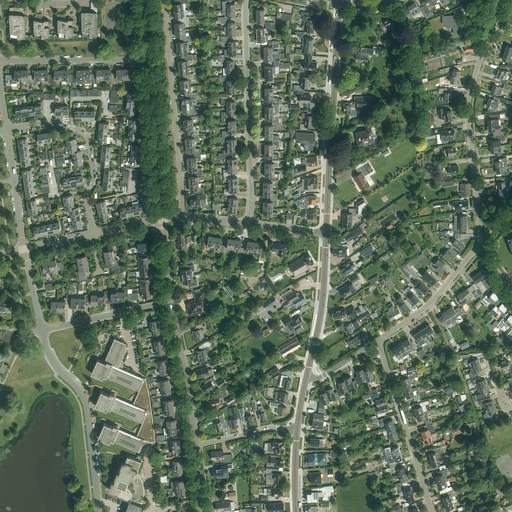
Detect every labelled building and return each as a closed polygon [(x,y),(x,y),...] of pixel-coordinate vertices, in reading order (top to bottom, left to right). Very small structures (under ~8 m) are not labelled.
[(173,5),(173,12),(186,10),(185,10),(185,4),(187,3),(187,0),(178,1),(179,4),(173,5)] [(429,17),(423,7),(421,8),(419,6),(418,7),(415,2),(408,7),(409,9),(406,11),(411,18),(419,12),(421,11),(423,14),(427,19),(429,17)] [(423,7),(429,17),(430,18),(433,16),(426,5),(423,7)] [(10,38),(98,36),(97,12),(91,12),(90,12),(82,12),(82,33),(78,34),(74,33),(73,20),(65,20),(65,18),(63,14),(57,15),(58,21),(58,34),(54,34),(50,34),(49,20),(41,21),(42,14),(36,14),(34,18),(34,34),(30,35),(26,34),(25,15),(24,7),(19,7),(9,7),(10,38)] [(180,21),(188,20),(188,17),(186,17),(186,15),(186,14),(187,14),(187,13),(187,12),(188,12),(188,10),(185,10),(186,10),(173,12),(174,18),(180,18),(180,21)] [(301,12),(301,16),(302,16),(304,16),(304,20),(303,25),(314,26),(315,20),(311,19),(311,16),(309,16),(309,12),(301,12)] [(454,27),(454,34),(463,33),(463,27),(458,27),(458,18),(464,16),(463,13),(455,14),(455,16),(442,17),(443,25),(446,25),(446,28),(454,27)] [(395,27),(396,27),(398,30),(401,28),(404,27),(402,22),(398,18),(396,19),(393,14),(387,17),(388,19),(383,22),(386,27),(393,23),(395,27)] [(189,23),(188,20),(180,21),(180,24),(174,24),(175,31),(185,30),(184,23),(189,23)] [(185,30),(175,31),(176,37),(182,37),(182,40),(190,39),(190,36),(189,36),(189,32),(185,33),(185,30)] [(187,49),(187,48),(189,47),(189,42),(191,42),(190,39),(182,40),(182,42),(176,43),(177,50),(187,49)] [(464,41),(465,46),(464,46),(465,52),(471,50),(471,52),(478,50),(475,42),(471,44),(470,39),(464,41)] [(313,45),(303,45),(302,49),(296,49),(296,54),(310,55),(311,52),(312,52),(313,45)] [(447,54),(458,51),(456,46),(445,49),(447,54)] [(381,53),(382,48),(373,47),(373,49),(364,48),(358,47),(356,60),(366,61),(367,54),(372,55),(372,54),(375,54),(375,53),(378,53),(379,52),(381,53)] [(183,56),(184,59),(192,58),(192,57),(196,57),(196,54),(195,55),(192,55),(187,55),(187,49),(177,50),(177,56),(183,56)] [(511,54),(504,52),(502,59),(511,63),(511,59),(511,54)] [(316,71),(317,62),(312,62),(312,56),(306,55),(306,61),(305,61),(304,70),(316,71)] [(192,61),(192,58),(184,59),(184,61),(178,62),(179,68),(189,68),(188,61),(192,61)] [(189,74),(189,68),(179,68),(179,75),(185,75),(185,77),(199,76),(196,76),(194,76),(193,74),(189,74)] [(97,76),(94,76),(94,83),(99,83),(99,80),(104,79),(103,69),(97,69),(97,76)] [(110,69),(103,69),(104,79),(109,79),(109,82),(114,82),(114,75),(110,76),(110,69)] [(117,75),(114,75),(114,82),(118,82),(118,79),(124,79),(123,69),(116,69),(117,75)] [(123,69),(124,79),(129,79),(129,82),(134,82),(134,75),(131,75),(130,69),(123,69)] [(450,75),(458,78),(460,71),(454,69),(453,73),(451,72),(450,75)] [(508,81),(505,80),(506,74),(507,75),(509,72),(503,70),(503,71),(498,69),(496,77),(501,79),(500,82),(506,85),(508,81)] [(16,80),(21,80),(21,70),(15,70),(15,77),(11,77),(12,83),(16,83),(16,80)] [(29,70),(21,70),(21,80),(27,80),(27,83),(32,83),(31,76),(29,77),(29,70)] [(34,76),(31,76),(32,83),(36,83),(36,80),(42,80),(42,70),(34,70),(34,76)] [(48,70),(42,70),(42,80),(47,80),(47,83),(51,83),(51,76),(48,76),(48,70)] [(54,76),(51,76),(51,83),(57,83),(56,80),(61,80),(61,70),(54,70),(54,76)] [(61,70),(61,80),(67,80),(67,83),(72,83),(72,76),(68,76),(68,70),(61,70)] [(74,83),(84,83),(83,70),(77,70),(77,76),(74,76),(74,83)] [(84,83),(89,83),(94,83),(94,76),(90,76),(90,70),(83,70),(84,83)] [(456,84),(458,78),(450,75),(449,78),(451,78),(450,82),(456,84)] [(192,82),(191,80),(197,79),(197,78),(199,78),(199,76),(185,77),(186,80),(180,81),(180,87),(190,86),(190,83),(192,82)] [(301,86),(296,85),(294,85),(294,91),(303,91),(304,88),(308,88),(309,78),(301,77),(301,86)] [(281,85),(279,85),(272,85),(272,88),(265,88),(265,95),(273,95),(273,91),(279,91),(279,90),(281,90),(281,85)] [(500,95),(501,91),(502,89),(498,87),(499,87),(493,85),(491,92),(496,94),(500,95)] [(191,93),(190,86),(180,87),(181,94),(187,93),(187,96),(198,95),(198,94),(195,95),(195,92),(191,93)] [(227,94),(226,94),(226,97),(230,97),(230,94),(235,94),(235,87),(227,87),(227,94)] [(451,101),(451,93),(446,93),(446,89),(439,89),(439,92),(445,93),(445,97),(442,97),(441,101),(451,101)] [(303,95),(303,91),(294,91),(293,96),(300,96),(300,102),(310,103),(311,95),(303,95)] [(196,105),(196,98),(198,98),(198,95),(187,96),(187,99),(181,100),(182,106),(194,105),(196,105)] [(282,99),(279,99),(279,98),(273,98),(273,95),(265,95),(265,101),(272,101),(272,104),(279,104),(281,104),(282,99)] [(486,106),(489,107),(488,110),(493,112),(495,113),(498,105),(500,98),(494,96),(493,100),(489,98),(486,106)] [(352,103),(344,103),(344,114),(349,114),(349,116),(356,116),(356,112),(363,112),(363,109),(368,109),(368,97),(355,97),(355,105),(352,105),(352,103)] [(227,105),(227,108),(235,108),(235,102),(228,102),(228,99),(221,99),(221,105),(227,105)] [(279,113),(279,104),(272,104),(272,107),(265,107),(265,113),(279,113)] [(194,105),(182,106),(183,113),(189,112),(189,115),(197,114),(197,111),(198,111),(198,107),(194,108),(194,105)] [(235,115),(235,108),(227,108),(227,112),(221,112),(222,118),(228,118),(228,115),(235,115)] [(436,115),(436,117),(452,115),(451,110),(443,111),(443,108),(438,109),(439,115),(436,115)] [(272,123),(279,123),(279,113),(265,113),(265,120),(272,120),(272,123)] [(300,124),(300,130),(307,130),(308,127),(312,127),(313,117),(308,116),(308,113),(302,113),(301,118),(305,118),(305,125),(300,124)] [(494,119),(487,119),(488,125),(494,125),(499,125),(499,120),(500,120),(500,114),(494,114),(494,117),(494,119)] [(435,125),(434,115),(427,116),(428,125),(435,125)] [(183,120),(184,127),(193,126),(193,122),(197,122),(197,116),(190,116),(191,119),(183,120)] [(228,121),(228,118),(222,118),(222,124),(228,124),(228,127),(236,127),(236,120),(228,121)] [(281,123),(279,123),(272,123),(272,126),(265,126),(265,132),(273,132),(273,129),(281,129),(281,123)] [(359,144),(373,141),(369,123),(364,124),(365,131),(357,133),(359,144)] [(494,125),(488,125),(488,132),(494,131),(495,136),(503,135),(504,135),(503,131),(501,131),(501,128),(499,128),(499,125),(494,125)] [(192,133),(192,136),(199,135),(199,133),(198,129),(196,129),(196,126),(193,126),(184,127),(185,133),(192,133)] [(236,134),(236,127),(228,127),(228,131),(222,131),(222,137),(229,137),(229,134),(236,134)] [(312,150),(312,143),(314,143),(315,134),(296,133),(296,130),(290,129),(289,132),(291,132),(290,138),(296,139),(296,141),(302,141),(303,140),(305,140),(304,149),(312,150)] [(448,143),(447,140),(454,139),(453,136),(454,136),(454,130),(446,131),(441,132),(436,132),(437,140),(441,139),(442,143),(448,143)] [(272,142),(279,142),(279,140),(279,136),(273,136),(273,132),(265,132),(265,139),(272,139),(272,142)] [(70,161),(74,161),(74,165),(83,163),(81,150),(78,151),(76,138),(73,138),(72,135),(67,136),(67,139),(69,152),(72,152),(73,158),(70,159),(70,161)] [(199,141),(199,135),(192,136),(192,139),(185,139),(186,146),(195,145),(195,141),(199,141)] [(492,140),(489,141),(490,147),(497,146),(497,145),(500,145),(500,140),(505,140),(505,135),(504,135),(503,135),(495,136),(493,136),(492,136),(492,140)] [(229,139),(229,137),(222,137),(222,143),(227,143),(227,146),(237,146),(236,139),(229,139)] [(265,151),(273,151),(273,147),(279,147),(279,143),(279,142),(272,142),(272,144),(265,144),(265,151)] [(195,149),(195,145),(186,146),(186,153),(193,152),(194,155),(200,154),(200,148),(195,149)] [(497,146),(490,147),(491,153),(494,152),(495,155),(501,155),(501,151),(500,147),(500,145),(497,145),(497,146)] [(223,150),(223,153),(219,153),(219,156),(223,156),(230,156),(230,153),(237,153),(237,146),(227,146),(227,150),(223,150)] [(448,152),(448,155),(448,158),(455,158),(454,155),(456,154),(456,147),(447,149),(444,149),(444,152),(448,152)] [(272,160),(279,160),(279,155),(273,155),(273,151),(265,151),(265,158),(272,158),(272,160)] [(187,165),(197,164),(197,161),(201,160),(200,154),(194,155),(194,158),(187,158),(187,165)] [(227,162),(228,166),(237,165),(237,159),(230,159),(230,156),(223,156),(223,162),(227,162)] [(318,165),(317,156),(308,157),(305,157),(305,159),(306,166),(309,165),(309,166),(318,165)] [(495,161),(496,167),(503,166),(503,167),(507,166),(506,156),(499,157),(499,161),(495,161)] [(265,170),(274,170),(274,166),(279,166),(279,160),(272,160),(272,163),(265,163),(265,170)] [(364,176),(368,173),(374,170),(369,162),(356,170),(359,175),(354,178),(361,190),(369,185),(364,176)] [(197,168),(197,164),(187,165),(188,172),(195,171),(195,174),(203,173),(203,171),(202,171),(202,168),(197,168)] [(223,170),(223,176),(231,175),(230,173),(238,172),(237,165),(228,166),(228,170),(223,170)] [(449,174),(459,173),(458,166),(449,167),(449,165),(444,166),(445,171),(449,170),(449,174)] [(509,171),(503,172),(503,167),(503,166),(496,167),(497,173),(503,173),(503,175),(510,174),(509,171)] [(272,180),(277,180),(279,180),(279,174),(274,174),(274,170),(265,170),(265,177),(272,177),(272,180)] [(84,184),(82,175),(83,175),(83,173),(81,172),(75,173),(76,176),(78,185),(84,184)] [(73,177),(70,178),(72,186),(78,185),(76,176),(75,173),(72,174),(73,177)] [(189,184),(199,184),(198,180),(203,179),(202,175),(204,175),(203,173),(195,174),(196,177),(189,178),(189,184)] [(228,181),(228,185),(238,185),(238,178),(231,178),(231,175),(223,176),(224,182),(228,181)] [(502,182),(498,182),(499,188),(505,188),(510,187),(509,177),(501,178),(502,182)] [(65,188),(72,186),(70,178),(63,179),(63,180),(64,183),(65,188)] [(263,190),(273,190),(273,186),(277,186),(277,180),(272,180),(270,180),(270,183),(263,183),(263,190)] [(296,182),(288,187),(289,190),(292,188),(298,184),(296,182)] [(311,189),(311,188),(317,188),(317,183),(311,183),(311,184),(305,184),(302,184),(302,186),(297,189),(299,191),(305,191),(305,189),(311,189)] [(470,188),(470,183),(460,184),(461,197),(469,196),(469,188),(470,188)] [(199,187),(199,184),(189,184),(190,191),(197,191),(197,193),(204,193),(203,187),(199,187)] [(224,193),(224,195),(231,195),(231,192),(238,192),(238,185),(228,185),(228,189),(224,189),(224,193)] [(505,188),(499,188),(499,194),(500,197),(506,196),(506,194),(505,189),(508,189),(509,190),(511,190),(510,187),(505,188)] [(270,199),(277,199),(277,193),(273,193),(273,190),(263,190),(263,196),(270,196),(270,199)] [(65,203),(73,202),(72,195),(63,197),(65,203)] [(206,206),(206,202),(205,195),(197,196),(197,199),(190,200),(191,207),(200,206),(206,206)] [(229,201),(228,205),(238,206),(239,199),(232,198),(232,195),(231,195),(224,195),(224,200),(229,201)] [(308,208),(308,204),(315,205),(316,201),(317,199),(317,197),(316,196),(308,196),(308,197),(304,197),(298,200),(301,207),(308,208)] [(263,209),(273,209),(273,205),(277,205),(277,199),(270,199),(270,202),(263,202),(263,209)] [(356,213),(360,213),(361,206),(366,203),(363,199),(356,204),(356,208),(349,208),(349,213),(343,213),(342,226),(351,227),(352,216),(356,216),(356,213)] [(105,201),(96,203),(98,209),(107,207),(105,201)] [(455,211),(457,211),(462,210),(462,209),(469,208),(468,201),(456,201),(451,202),(451,206),(455,205),(455,211)] [(66,210),(70,209),(75,208),(73,202),(65,203),(66,210)] [(145,203),(139,204),(141,213),(147,212),(145,203)] [(134,215),(141,213),(139,204),(132,206),(134,215)] [(128,216),(134,215),(132,206),(126,207),(128,216)] [(70,209),(71,215),(80,213),(78,207),(75,208),(70,209)] [(107,207),(98,209),(99,216),(108,214),(110,213),(110,210),(107,211),(107,207)] [(128,216),(126,207),(120,209),(122,217),(128,216)] [(316,219),(316,210),(310,210),(310,211),(308,211),(308,219),(316,219)] [(71,215),(72,221),(81,220),(80,213),(71,215)] [(108,214),(99,216),(101,222),(109,220),(108,214)] [(82,226),(81,220),(72,221),(74,228),(82,226)] [(52,223),(54,232),(61,231),(59,222),(52,223)] [(454,222),(454,230),(455,230),(455,233),(461,233),(461,230),(466,230),(466,223),(459,222),(459,223),(454,222)] [(52,223),(46,225),(48,233),(54,232),(52,223)] [(46,225),(40,226),(42,235),(48,233),(46,225)] [(35,236),(42,235),(40,226),(33,227),(35,236)] [(352,231),(351,232),(355,237),(356,237),(363,232),(360,226),(352,231)] [(351,232),(344,237),(348,242),(355,237),(351,232)] [(186,242),(191,242),(191,236),(186,236),(186,234),(176,234),(177,242),(176,242),(177,249),(186,249),(186,242)] [(460,251),(464,247),(465,245),(464,246),(461,243),(462,242),(459,240),(459,239),(459,238),(461,238),(461,234),(455,234),(455,238),(455,240),(452,242),(455,245),(454,246),(460,251)] [(214,247),(215,237),(208,236),(207,243),(205,243),(204,250),(210,251),(210,246),(214,247)] [(444,246),(449,249),(447,251),(443,256),(451,262),(455,258),(453,257),(457,252),(446,243),(442,236),(440,238),(441,239),(440,240),(443,245),(444,244),(445,245),(444,246)] [(215,237),(214,247),(218,247),(217,252),(223,252),(224,246),(221,245),(222,238),(215,237)] [(224,246),(223,252),(229,253),(230,249),(234,249),(235,240),(228,239),(227,246),(224,246)] [(237,257),(242,258),(244,248),(241,248),(242,240),(235,240),(234,249),(237,249),(237,254),(238,254),(237,257)] [(146,243),(138,244),(136,244),(136,241),(130,241),(131,250),(135,250),(135,248),(138,248),(138,251),(147,250),(146,243)] [(245,259),(246,255),(249,255),(249,251),(253,251),(254,242),(248,241),(247,248),(244,248),(242,258),(242,259),(245,259)] [(286,249),(287,249),(285,247),(285,244),(278,243),(276,244),(276,245),(273,244),(272,250),(275,251),(277,253),(278,253),(278,255),(286,257),(287,249),(286,249)] [(370,244),(360,251),(364,257),(374,250),(370,244)] [(105,258),(115,256),(117,256),(116,252),(114,253),(113,250),(115,249),(114,246),(107,248),(107,251),(103,252),(105,258)] [(342,257),(347,257),(346,247),(341,247),(341,248),(337,248),(337,247),(333,248),(333,256),(342,255),(342,257)] [(77,261),(78,264),(88,262),(86,256),(83,256),(82,253),(74,255),(75,262),(77,261)] [(308,265),(313,262),(308,253),(288,264),(295,277),(309,269),(306,265),(307,264),(308,265)] [(105,258),(107,265),(110,264),(111,267),(119,265),(117,259),(116,259),(115,256),(105,258)] [(433,264),(437,267),(435,269),(441,274),(445,269),(442,266),(445,263),(438,258),(433,264)] [(56,259),(49,261),(51,272),(55,272),(54,270),(57,269),(58,271),(64,270),(62,262),(56,263),(56,259)] [(346,275),(349,273),(349,272),(351,271),(351,272),(354,270),(353,268),(355,266),(352,260),(344,265),(345,267),(342,270),(346,275)] [(46,274),(51,272),(49,261),(42,262),(43,266),(40,266),(42,275),(42,277),(47,276),(46,274)] [(88,262),(78,264),(78,265),(76,265),(77,268),(79,268),(80,271),(78,271),(79,277),(87,276),(86,270),(89,269),(88,262)] [(402,267),(410,275),(415,271),(410,266),(412,265),(410,263),(409,264),(408,263),(407,263),(406,262),(402,266),(403,267),(402,267)] [(182,278),(192,276),(192,272),(195,271),(193,265),(186,266),(187,270),(181,271),(182,278)] [(422,276),(426,279),(432,285),(436,280),(431,275),(432,273),(428,269),(422,276)] [(477,274),(481,279),(487,276),(483,270),(477,274)] [(350,278),(353,283),(360,279),(356,274),(350,278)] [(476,283),(481,279),(477,274),(473,277),(476,283)] [(388,275),(383,278),(391,289),(396,286),(388,275)] [(193,280),(192,276),(182,278),(183,284),(189,283),(190,287),(197,285),(196,279),(193,280)] [(424,294),(429,289),(421,282),(420,282),(417,280),(415,283),(413,285),(416,287),(424,294)] [(231,282),(225,286),(230,295),(236,291),(231,282)] [(348,284),(339,290),(344,297),(351,292),(352,293),(356,290),(352,284),(349,286),(348,284)] [(128,293),(128,290),(128,286),(122,286),(122,290),(121,289),(121,291),(118,291),(118,301),(124,301),(124,296),(128,296),(128,293)] [(413,288),(408,291),(405,293),(408,297),(413,304),(418,300),(414,294),(416,292),(413,288)] [(111,291),(108,291),(108,297),(111,297),(111,301),(118,301),(118,291),(118,289),(114,289),(114,291),(111,291)] [(467,289),(462,292),(467,299),(470,298),(472,296),(467,289)] [(291,290),(281,296),(284,301),(282,302),(285,307),(290,304),(291,306),(292,306),(292,307),(293,307),(294,307),(295,307),(297,306),(297,307),(306,301),(302,293),(300,294),(299,293),(298,293),(297,293),(296,293),(295,291),(293,292),(291,290)] [(104,293),(98,293),(98,305),(104,305),(105,297),(108,297),(108,291),(104,291),(104,293)] [(499,296),(494,291),(488,297),(486,295),(481,300),(486,305),(490,301),(492,304),(499,296)] [(190,307),(190,308),(188,308),(189,315),(197,314),(197,312),(202,311),(201,307),(205,306),(202,292),(195,294),(196,301),(193,301),(193,303),(192,304),(191,304),(190,305),(190,306),(190,307)] [(462,292),(457,295),(461,301),(464,299),(465,301),(467,299),(462,292)] [(91,294),(88,294),(88,301),(91,301),(91,304),(98,305),(98,293),(95,293),(95,295),(92,295),(91,294)] [(85,301),(88,301),(88,294),(84,294),(84,296),(81,296),(81,298),(78,298),(78,308),(85,308),(85,301)] [(78,308),(78,298),(78,296),(75,296),(75,298),(72,298),(72,297),(68,297),(68,304),(71,304),(71,308),(78,308)] [(262,304),(253,310),(255,314),(257,313),(258,314),(277,301),(274,296),(262,304)] [(397,299),(400,303),(399,304),(403,311),(409,307),(401,296),(397,299)] [(61,301),(58,301),(58,311),(65,311),(65,304),(68,304),(68,297),(65,297),(65,299),(61,299),(61,301)] [(58,311),(58,301),(58,299),(55,299),(55,301),(52,301),(52,299),(47,299),(49,307),(51,307),(51,311),(58,311)] [(498,313),(501,315),(507,307),(502,302),(497,308),(494,306),(489,311),(495,316),(498,313)] [(396,319),(402,316),(397,308),(394,309),(393,307),(394,307),(392,303),(387,306),(389,310),(390,309),(391,311),(386,313),(390,321),(396,318),(396,319)] [(358,315),(368,310),(365,305),(355,310),(358,315)] [(347,319),(357,313),(353,306),(345,311),(345,309),(332,311),(334,319),(346,317),(347,319)] [(451,307),(446,310),(454,320),(456,319),(455,318),(459,315),(462,313),(463,313),(460,309),(458,307),(454,310),(451,307)] [(358,315),(354,318),(356,321),(356,320),(356,321),(360,319),(370,313),(368,310),(358,315)] [(439,318),(441,322),(440,322),(444,328),(447,326),(447,325),(451,322),(454,320),(446,310),(441,314),(443,316),(439,318)] [(246,316),(249,320),(255,316),(252,312),(246,316)] [(511,315),(510,314),(505,320),(503,317),(497,324),(502,329),(505,326),(507,329),(511,323),(511,315)] [(294,330),(295,329),(297,333),(303,329),(301,325),(304,323),(300,316),(293,321),(290,317),(283,322),(286,327),(290,324),(294,330)] [(150,322),(151,328),(160,326),(159,320),(150,322)] [(347,334),(360,326),(356,321),(352,323),(343,328),(347,334)] [(429,324),(423,328),(427,334),(428,334),(431,332),(433,336),(438,333),(435,329),(433,330),(429,324)] [(204,325),(196,327),(197,330),(192,331),(194,341),(202,339),(200,331),(205,330),(205,331),(204,325)] [(160,326),(151,328),(152,334),(161,333),(160,326)] [(428,339),(429,340),(430,342),(433,340),(431,337),(430,338),(428,334),(427,334),(423,328),(418,331),(422,338),(423,337),(425,342),(428,339)] [(354,334),(351,336),(353,339),(351,340),(351,339),(347,341),(351,347),(361,341),(359,338),(365,334),(361,329),(354,334)] [(417,341),(418,342),(416,343),(418,346),(425,342),(423,337),(422,338),(418,331),(413,335),(417,341)] [(126,343),(124,342),(114,338),(105,359),(107,360),(106,363),(98,359),(92,374),(103,379),(104,376),(107,377),(107,376),(138,390),(140,385),(141,386),(133,404),(116,396),(117,396),(111,393),(110,395),(101,391),(95,406),(107,411),(108,408),(111,410),(111,409),(142,422),(144,417),(145,418),(137,436),(147,441),(149,441),(149,443),(155,442),(145,379),(121,368),(123,365),(120,364),(127,346),(125,345),(126,343)] [(292,351),(301,346),(296,338),(279,349),(284,358),(293,353),(292,351)] [(402,342),(406,349),(407,348),(410,353),(415,349),(412,345),(411,345),(407,339),(402,342)] [(154,342),(155,348),(164,346),(163,340),(154,342)] [(200,351),(195,351),(196,352),(196,351),(198,361),(197,361),(198,361),(208,359),(207,359),(206,351),(209,351),(208,346),(210,344),(208,341),(199,346),(200,351)] [(467,341),(459,345),(461,348),(462,351),(463,350),(469,347),(467,341)] [(410,353),(407,348),(406,349),(402,342),(397,346),(401,352),(405,350),(407,354),(410,353)] [(164,346),(155,348),(156,355),(165,353),(164,346)] [(391,349),(396,356),(398,360),(404,356),(401,352),(397,346),(391,349)] [(469,365),(470,368),(480,364),(478,359),(472,361),(471,358),(464,360),(465,364),(469,365)] [(220,359),(210,362),(211,367),(220,364),(221,363),(220,359)] [(511,373),(511,372),(511,363),(508,364),(506,359),(500,361),(501,363),(499,364),(501,369),(502,368),(503,371),(507,369),(511,373)] [(158,361),(159,368),(168,366),(167,360),(158,361)] [(480,364),(470,368),(471,371),(469,374),(470,378),(477,375),(476,372),(482,370),(480,364)] [(168,366),(159,368),(160,374),(169,373),(168,366)] [(199,378),(204,376),(205,379),(214,374),(212,369),(208,370),(207,367),(197,371),(199,378)] [(276,367),(268,372),(266,374),(268,378),(271,376),(271,377),(280,372),(276,367)] [(366,379),(363,371),(363,369),(356,371),(358,377),(355,378),(355,380),(356,380),(357,384),(363,382),(362,380),(366,379)] [(370,369),(363,371),(366,379),(368,383),(372,381),(375,380),(374,377),(373,378),(370,369)] [(404,378),(401,380),(402,386),(410,383),(415,381),(414,377),(418,376),(418,375),(422,374),(421,371),(412,373),(412,372),(403,375),(404,378)] [(447,382),(448,382),(451,381),(450,379),(453,377),(452,375),(455,374),(453,371),(451,372),(445,375),(447,382)] [(281,374),(280,380),(281,387),(284,387),(290,388),(291,380),(287,379),(288,376),(281,374)] [(215,387),(212,382),(216,380),(213,377),(207,380),(204,382),(205,384),(201,387),(206,393),(215,387)] [(356,380),(355,380),(352,381),(351,377),(344,379),(345,381),(347,389),(348,389),(352,387),(352,389),(358,387),(357,384),(356,380)] [(224,379),(223,378),(216,383),(219,387),(229,381),(227,378),(224,379)] [(478,378),(471,381),(473,385),(476,386),(477,388),(487,385),(485,380),(479,382),(478,378)] [(160,381),(161,388),(170,386),(169,379),(160,381)] [(345,381),(338,383),(340,389),(337,390),(337,392),(338,392),(339,396),(345,394),(344,392),(348,390),(348,389),(347,389),(345,381)] [(415,383),(415,381),(410,383),(402,386),(404,392),(412,389),(411,389),(410,385),(415,383)] [(456,384),(447,388),(449,393),(459,389),(456,384)] [(478,391),(476,394),(477,398),(484,396),(486,395),(485,392),(489,391),(487,385),(477,388),(478,391)] [(170,386),(161,388),(162,394),(171,393),(170,386)] [(416,387),(411,389),(412,389),(404,392),(406,398),(414,395),(412,391),(417,389),(416,387)] [(338,392),(337,392),(334,393),(333,388),(326,390),(326,392),(327,392),(329,400),(330,400),(334,399),(334,401),(340,399),(339,396),(338,392)] [(275,399),(277,400),(281,400),(287,401),(288,394),(282,392),(282,393),(276,391),(275,399)] [(320,401),(319,408),(319,411),(326,412),(324,404),(330,402),(330,400),(329,400),(327,392),(326,392),(320,395),(322,401),(320,401)] [(215,399),(212,399),(212,400),(208,402),(209,407),(213,405),(213,406),(221,404),(219,398),(223,397),(221,393),(213,395),(215,399)] [(376,402),(377,406),(387,403),(385,397),(379,399),(377,393),(371,394),(374,403),(376,402)] [(232,396),(225,400),(228,405),(235,401),(232,396)] [(484,406),(485,409),(494,406),(492,400),(487,402),(486,399),(478,402),(480,406),(484,406)] [(420,406),(414,408),(416,415),(423,412),(423,411),(426,410),(427,410),(430,409),(428,404),(429,403),(428,400),(425,401),(419,403),(420,406)] [(279,404),(272,402),(270,402),(269,405),(277,407),(276,413),(279,414),(285,415),(286,407),(280,406),(279,406),(279,404)] [(387,403),(377,406),(379,411),(377,411),(378,417),(384,415),(383,412),(389,410),(387,403)] [(465,410),(463,404),(457,406),(458,410),(456,410),(457,413),(459,412),(465,410)] [(231,407),(233,419),(230,420),(232,428),(238,426),(236,418),(239,418),(236,406),(232,407),(231,407)] [(494,406),(485,409),(486,412),(483,415),(485,419),(492,417),(491,413),(496,411),(494,406)] [(243,408),(239,409),(240,413),(242,419),(246,418),(247,424),(253,423),(251,415),(245,416),(244,412),(243,408)] [(260,421),(266,420),(265,412),(261,412),(261,409),(258,410),(259,413),(258,413),(260,421)] [(423,412),(416,415),(417,421),(422,419),(422,422),(429,420),(427,414),(425,415),(425,414),(428,413),(427,410),(426,410),(423,411),(423,412)] [(326,412),(319,411),(318,414),(314,413),(314,420),(324,421),(324,417),(327,417),(327,414),(326,412)] [(225,422),(223,415),(218,416),(220,422),(215,424),(217,431),(223,429),(221,423),(225,422)] [(393,420),(386,422),(385,418),(379,420),(381,425),(386,424),(387,428),(395,426),(393,420)] [(328,426),(326,426),(323,426),(324,421),(314,420),(313,427),(319,428),(319,431),(328,432),(328,426)] [(132,501),(138,504),(139,502),(141,503),(143,500),(143,499),(143,498),(143,497),(143,496),(144,495),(144,494),(144,493),(144,492),(144,491),(144,490),(144,489),(144,488),(143,487),(143,486),(143,485),(143,484),(142,483),(142,482),(142,481),(141,480),(140,478),(140,477),(139,475),(138,474),(138,473),(136,474),(141,461),(139,460),(147,441),(137,436),(119,428),(120,428),(114,425),(113,427),(104,423),(98,438),(110,443),(111,440),(114,441),(114,440),(139,451),(143,442),(145,442),(138,457),(136,457),(135,458),(129,456),(127,462),(125,461),(125,462),(123,461),(120,469),(119,472),(117,471),(114,479),(115,479),(114,481),(112,481),(109,488),(110,488),(109,490),(122,495),(129,498),(130,496),(131,497),(131,498),(131,499),(132,499),(132,500),(132,501)] [(421,431),(423,437),(430,435),(430,434),(429,431),(433,429),(432,424),(426,426),(427,429),(421,431)] [(385,438),(389,436),(389,434),(396,432),(395,426),(387,428),(382,429),(383,431),(388,430),(389,434),(384,435),(385,438)] [(455,435),(463,432),(461,426),(453,429),(455,435)] [(398,438),(396,432),(389,434),(389,436),(391,441),(398,438)] [(430,435),(423,437),(424,444),(432,441),(430,437),(435,435),(435,433),(430,434),(430,435)] [(319,439),(310,438),(310,444),(319,445),(318,446),(323,447),(323,439),(319,439)] [(284,453),(284,443),(274,442),(274,443),(268,443),(268,451),(273,451),(273,453),(275,453),(284,453)] [(386,456),(388,456),(393,454),(393,455),(400,453),(398,446),(392,448),(391,445),(385,447),(383,448),(384,453),(385,453),(386,456)] [(440,453),(442,453),(443,452),(440,446),(433,449),(434,452),(428,454),(430,460),(437,458),(437,457),(440,456),(440,453)] [(223,462),(230,462),(233,459),(232,454),(223,455),(223,451),(211,452),(212,460),(223,459),(223,462)] [(320,465),(325,464),(325,463),(326,463),(327,462),(328,462),(328,461),(327,460),(327,459),(326,459),(325,453),(308,455),(309,460),(308,460),(307,461),(307,462),(307,463),(308,464),(309,464),(310,464),(310,466),(314,465),(314,463),(320,463),(320,465)] [(389,458),(390,458),(391,462),(395,461),(402,459),(400,453),(393,455),(393,454),(388,456),(389,458)] [(431,467),(439,464),(438,461),(442,459),(442,458),(445,458),(445,457),(450,456),(449,453),(444,455),(440,456),(437,457),(437,458),(430,460),(431,467)] [(271,457),(270,461),(269,460),(269,462),(266,462),(266,470),(279,470),(279,467),(283,467),(283,460),(276,460),(276,457),(275,457),(271,457)] [(222,469),(213,470),(214,478),(224,477),(224,476),(228,475),(228,468),(233,468),(232,464),(222,465),(222,469)] [(397,465),(391,467),(393,472),(393,473),(394,473),(395,473),(396,472),(396,471),(397,471),(398,475),(399,475),(406,473),(404,467),(398,469),(397,465)] [(437,475),(435,476),(436,482),(444,480),(443,479),(446,478),(445,475),(447,474),(446,469),(436,472),(437,475)] [(282,473),(274,473),(271,473),(271,470),(263,470),(263,474),(271,474),(271,475),(266,475),(266,484),(272,484),(272,483),(282,483),(283,482),(283,480),(282,479),(282,477),(283,476),(283,474),(282,474),(282,473)] [(311,484),(321,483),(321,472),(310,473),(310,478),(309,479),(309,481),(311,482),(311,484)] [(408,479),(406,473),(399,475),(398,475),(394,476),(394,478),(399,477),(401,481),(408,479)] [(444,480),(436,482),(438,488),(442,487),(443,490),(445,489),(446,491),(452,490),(452,489),(454,489),(453,486),(451,487),(447,488),(447,486),(448,486),(446,481),(449,480),(448,478),(446,478),(443,479),(444,480)] [(334,492),(331,492),(334,492),(333,485),(311,488),(311,493),(307,493),(307,495),(307,501),(319,501),(318,500),(334,500),(334,492)] [(403,485),(397,487),(400,496),(405,494),(405,495),(412,493),(411,487),(404,489),(403,485)] [(442,498),(444,504),(451,501),(453,500),(452,496),(454,495),(452,490),(447,492),(448,496),(442,498)] [(405,495),(405,494),(400,496),(401,498),(406,497),(407,501),(414,499),(412,493),(405,495)] [(444,504),(446,510),(449,509),(450,511),(455,509),(454,507),(453,507),(451,503),(456,501),(455,499),(453,500),(451,501),(444,504)] [(142,511),(144,509),(142,508),(143,506),(143,505),(138,504),(132,501),(130,501),(125,511),(142,511)] [(221,511),(231,510),(230,501),(215,503),(216,510),(221,510),(221,511)] [(268,504),(265,504),(265,511),(269,511),(284,511),(283,504),(282,503),(268,504)]
